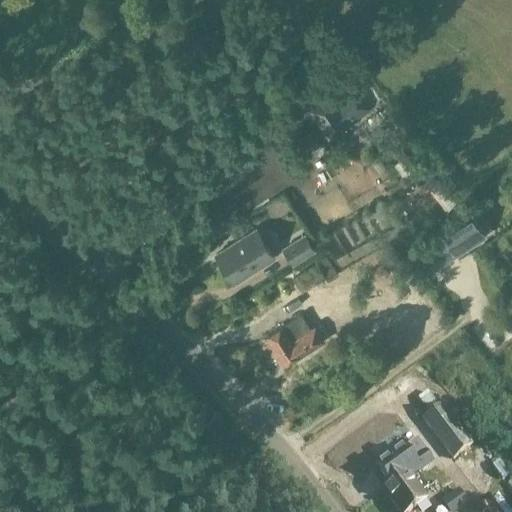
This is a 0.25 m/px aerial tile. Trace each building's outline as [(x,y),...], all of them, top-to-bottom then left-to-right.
[(332,93),(319,103),(339,131),(368,111),(355,92),(338,102),(332,93)] [(419,156),(398,127),(385,136),(405,165),(419,156)] [(465,249),(485,236),(471,215),(451,228),(465,249)] [(237,280),(276,254),(259,227),(219,252),(237,280)] [(292,265),(316,250),(305,234),(282,248),(292,265)] [(317,263),(294,277),(302,291),(326,278),(328,281),(338,275),(326,256),(316,262),(317,263)] [(331,298),(313,309),(319,319),(337,308),(331,298)] [(397,302),(398,315),(415,313),(413,300),(397,302)] [(284,325),(263,338),(266,343),(263,345),(270,356),(274,354),(281,367),(325,341),(316,326),(311,328),(302,314),(284,325)] [(473,447),(442,406),(439,408),(428,393),(418,400),(429,416),(422,421),(453,462),(473,447)] [(406,449),(378,469),(392,489),(385,494),(397,511),(412,511),(428,501),(413,480),(434,465),(418,442),(407,450),(406,449)] [(491,501),(476,511),(511,511),(498,494),(491,500),(491,501)]
